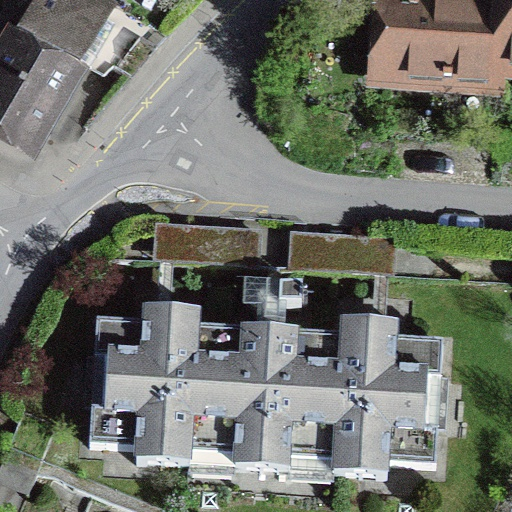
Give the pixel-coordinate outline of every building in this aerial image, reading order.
[(84,44),(108,4),(101,0),(39,0),(27,22),(8,11),(0,23),(0,44),(11,50),(0,68),(0,136),(28,153),(72,78),(59,70),(77,40),(84,44)] [(497,136),(501,72),(506,0),(450,0),(450,4),(400,0),(387,0),(379,126),(497,136)] [(511,0),(506,0),(501,72),(511,72),(511,0)] [(157,228),(155,264),(256,270),(258,234),(157,228)] [(294,237),(291,273),(392,279),(394,243),(294,237)] [(280,290),(279,310),(301,311),(302,291),(280,290)] [(105,413),(92,412),(89,449),(137,452),(136,466),(189,469),(190,455),(236,458),(235,472),(288,475),(289,461),(335,464),(334,478),(387,482),(388,468),(435,470),(437,434),(424,433),(428,381),(440,382),(443,346),(395,343),(396,329),(343,325),(342,339),(198,330),(199,316),(145,313),(145,327),(97,324),(95,361),(108,362),(105,413)]
